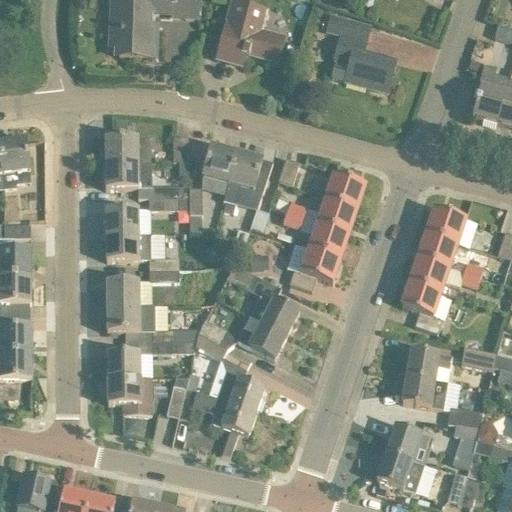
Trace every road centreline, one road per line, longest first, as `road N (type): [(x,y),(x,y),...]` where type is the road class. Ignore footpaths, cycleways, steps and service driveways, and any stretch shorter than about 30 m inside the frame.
road 1 (residential): [(60,110),(195,109),(413,167)]
road 2 (residential): [(309,505),(413,167)]
road 3 (residential): [(67,448),(60,110)]
road 4 (residential): [(309,505),(67,448)]
road 5 (residential): [(413,167),(471,0)]
